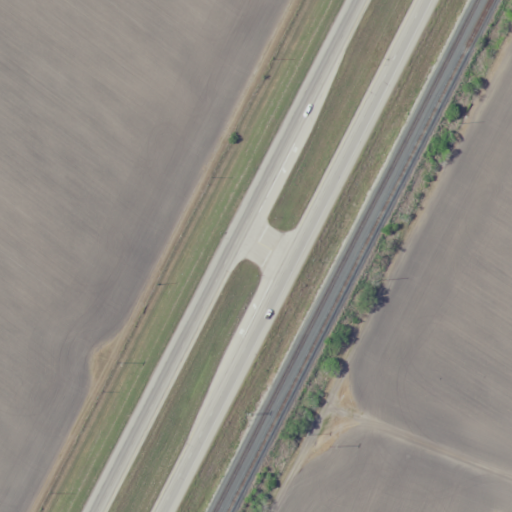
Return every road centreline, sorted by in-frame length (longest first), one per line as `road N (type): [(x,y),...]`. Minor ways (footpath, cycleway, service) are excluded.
road 1 (trunk): [(361,0),(96,511)]
road 2 (trunk): [(176,511),(439,0)]
